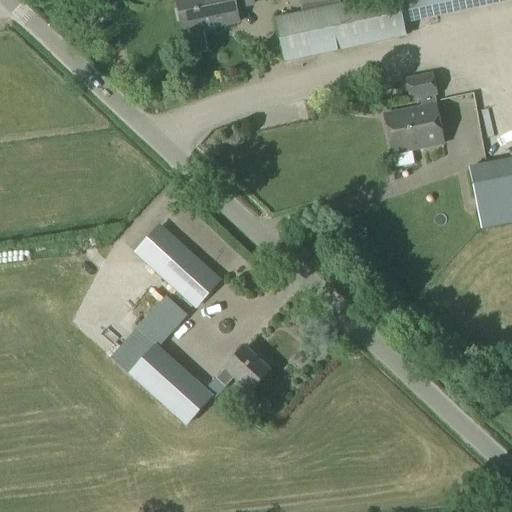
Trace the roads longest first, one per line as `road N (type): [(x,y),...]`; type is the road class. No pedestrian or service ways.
road 1 (unclassified): [(511,480),(8,0)]
road 2 (unknown): [(141,127),(464,34)]
